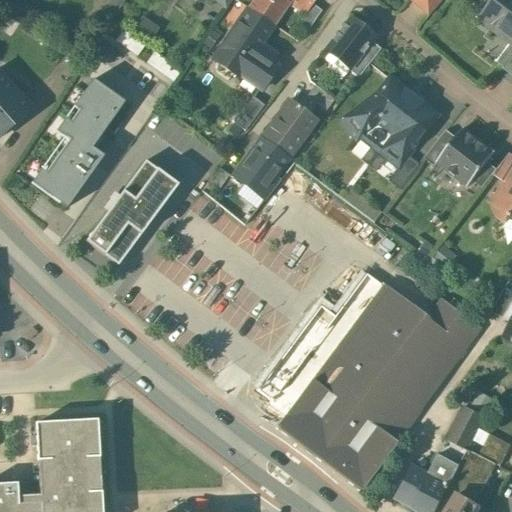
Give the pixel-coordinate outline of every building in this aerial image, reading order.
[(230,0),(210,0),(223,10),(230,0)] [(251,0),(245,9),(271,26),(287,3),(302,14),(310,3),(312,0),(251,0)] [(410,0),(426,14),(437,0),(410,0)] [(511,0),(496,0),(504,6),(491,22),(511,37),(511,0)] [(310,3),(302,14),(297,21),(307,28),(319,10),(310,3)] [(271,26),(245,9),(210,60),(237,78),(239,74),(260,89),(275,68),(268,63),(273,55),(259,46),(271,26)] [(373,37),(349,18),(323,50),(336,59),(331,64),(344,74),(347,70),(370,41),(373,37)] [(370,41),(347,70),(356,78),(379,49),(370,41)] [(0,134),(29,109),(0,77),(0,134)] [(414,99),(386,77),(374,94),(340,118),(355,139),(360,135),(397,166),(425,131),(406,116),(417,102),(414,99)] [(124,103),(92,81),(82,94),(88,97),(61,136),(63,138),(31,184),(66,209),(103,157),(92,149),(124,103)] [(331,98),(314,85),(305,96),(322,109),(331,98)] [(263,105),(249,95),(229,121),(243,131),(263,105)] [(419,99),(414,99),(417,102),(406,116),(425,131),(438,115),(419,99)] [(288,100),(260,138),(287,157),(319,114),(312,108),(307,114),(288,100)] [(493,152),(461,128),(454,137),(435,163),(466,187),(471,180),(486,162),(493,152)] [(435,163),(454,137),(445,130),(423,158),(433,166),(435,163)] [(287,157),(260,138),(232,175),(264,200),(276,184),(271,179),(287,157)] [(511,154),(508,152),(495,169),(492,174),(504,182),(511,169),(511,154)] [(177,186),(145,162),(85,242),(117,267),(177,186)] [(486,162),(471,180),(481,188),(492,174),(495,169),(486,162)] [(511,169),(504,182),(498,195),(491,195),(492,204),(495,213),(500,218),(506,222),(508,218),(511,219),(511,169)] [(358,492),(479,329),(441,301),(427,319),(379,284),(272,428),(358,492)] [(511,319),(499,343),(511,350),(511,319)] [(30,326),(21,335),(28,341),(36,332),(30,326)] [(458,466),(467,450),(483,419),(462,408),(437,454),(458,466)] [(37,482),(37,495),(38,511),(106,511),(106,506),(99,506),(97,477),(103,477),(102,458),(97,458),(96,442),(102,441),(101,425),(95,425),(94,420),(34,422),(34,428),(27,428),(28,447),(34,446),(35,463),(30,463),(30,482),(37,482)] [(478,456),(493,464),(499,467),(510,445),(489,434),(478,456)] [(458,466),(454,474),(445,489),(457,495),(446,511),(466,511),(493,464),(478,456),(467,450),(458,466)] [(427,475),(408,467),(392,497),(421,511),(432,511),(445,489),(454,474),(433,463),(427,475)] [(0,511),(38,511),(37,495),(15,496),(15,483),(0,483),(0,511)]
